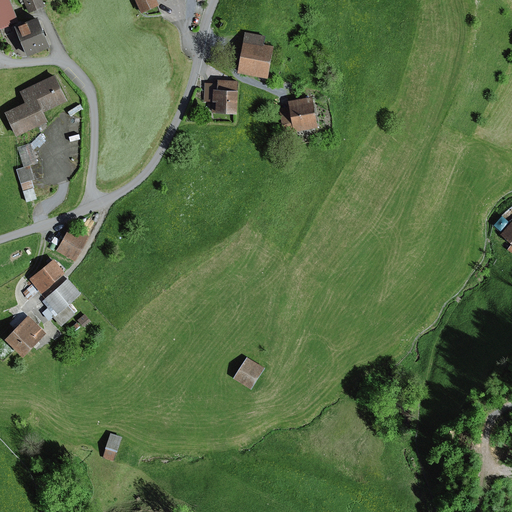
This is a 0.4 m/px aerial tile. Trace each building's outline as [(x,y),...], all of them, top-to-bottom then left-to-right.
[(7,0),(0,0),(0,28),(17,22),(7,0)] [(39,0),(21,0),(27,14),(43,7),(39,0)] [(154,0),(135,0),(141,14),(157,7),(154,0)] [(35,20),(14,29),(26,58),(47,49),(35,20)] [(264,36),(245,33),(236,73),(266,79),(272,47),(262,45),(264,36)] [(25,105),(5,114),(16,139),(47,124),(42,113),(66,102),(54,76),(19,93),(25,105)] [(215,91),(212,91),(212,104),(215,104),(215,115),(236,116),(238,81),(216,79),(216,84),(215,91)] [(203,103),(212,104),(212,91),(215,91),(216,84),(204,84),(203,103)] [(310,99),(287,103),(288,108),(292,133),(315,129),(310,99)] [(292,133),(288,108),(279,109),(283,135),(292,134),(292,133)] [(79,119),(69,118),(68,132),(78,133),(79,119)] [(41,134),(31,144),(34,154),(47,141),(41,134)] [(17,148),(24,168),(29,166),(37,164),(34,154),(31,144),(17,148)] [(24,168),(16,171),(20,184),(33,179),(29,166),(24,168)] [(33,188),(22,192),(26,204),(37,200),(33,188)] [(511,224),(510,223),(499,236),(511,246),(511,224)] [(88,238),(70,228),(55,252),(73,263),(88,238)] [(53,261),(29,280),(41,294),(65,276),(53,261)] [(67,279),(41,302),(62,327),(75,316),(74,314),(76,313),(69,306),(81,295),(67,279)] [(90,322),(84,314),(76,321),(82,328),(90,322)] [(28,317),(3,341),(21,359),(46,335),(28,317)] [(264,369),(246,358),(232,379),(250,391),(264,369)] [(121,438),(110,434),(102,459),(113,462),(121,438)]
